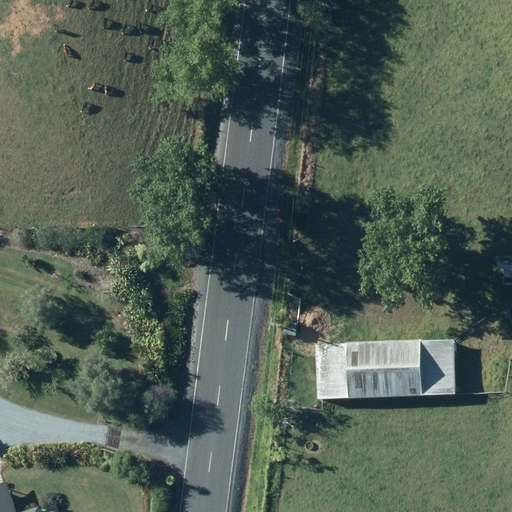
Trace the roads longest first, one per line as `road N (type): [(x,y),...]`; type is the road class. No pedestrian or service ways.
road 1 (unclassified): [(202,511),(271,0)]
road 2 (unknown): [(0,354),(216,402)]
